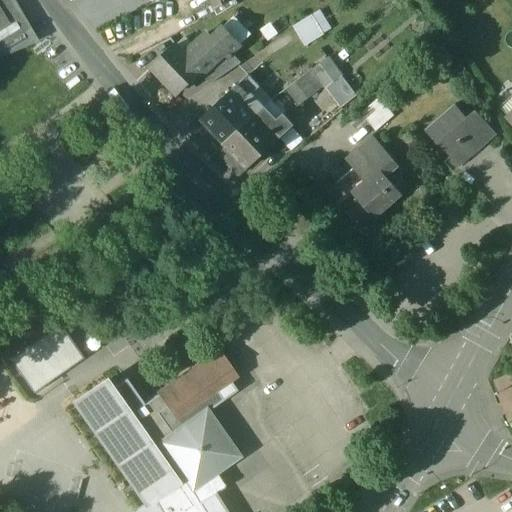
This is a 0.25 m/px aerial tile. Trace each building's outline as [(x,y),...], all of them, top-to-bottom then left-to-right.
[(0,0),(0,57),(37,41),(12,0),(0,0)] [(209,0),(214,11),(232,0),(209,0)] [(235,0),(232,0),(214,11),(217,18),(239,6),(235,0)] [(320,12),(293,27),(305,48),(331,30),(320,12)] [(233,15),(225,24),(242,42),(251,33),(233,15)] [(211,40),(206,36),(184,56),(177,48),(153,69),(176,94),(200,73),(203,77),(225,57),(229,61),(233,56),(241,49),(221,31),(211,40)] [(225,57),(203,77),(210,85),(241,64),(233,56),(229,61),(225,57)] [(316,94),(343,73),(330,57),(303,78),(316,94)] [(353,70),(327,89),(337,103),(363,83),(353,70)] [(249,76),(202,119),(224,144),(264,107),(253,95),(260,89),(249,76)] [(314,94),(302,78),(287,89),(299,105),(314,94)] [(379,99),(361,114),(376,132),(394,117),(379,99)] [(454,104),(426,129),(459,166),(495,134),(474,110),(466,117),(454,104)] [(264,107),(224,144),(247,168),(294,125),(283,114),(276,120),(264,107)] [(399,166),(373,136),(351,155),(363,168),(358,172),(355,168),(332,188),(341,199),(350,192),(374,220),(402,196),(387,177),(399,166)] [(332,188),(326,180),(316,188),(332,208),(341,199),(332,188)] [(99,318),(89,325),(103,345),(113,338),(99,318)] [(60,326),(10,360),(33,394),(83,359),(60,326)] [(109,391),(103,383),(76,403),(146,504),(147,504),(151,500),(181,478),(197,504),(209,496),(202,484),(240,458),(207,412),(236,391),(229,381),(235,377),(216,351),(155,394),(156,395),(143,405),(125,379),(109,391)] [(346,476),(334,484),(340,493),(352,485),(346,476)] [(181,478),(151,500),(158,511),(202,511),(197,504),(181,478)] [(224,511),(213,494),(209,496),(197,504),(202,511),(224,511)] [(151,500),(147,504),(146,504),(133,511),(156,511),(158,511),(151,500)]
